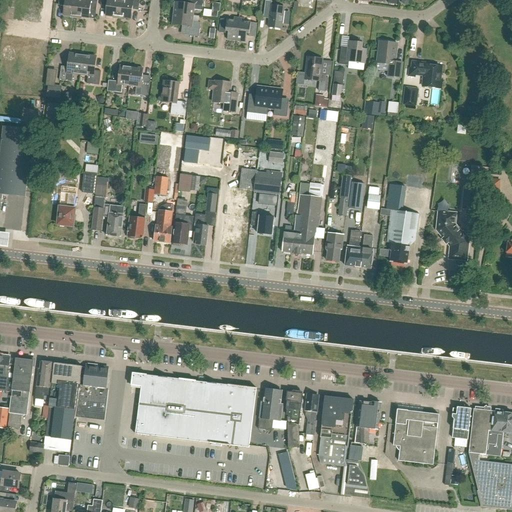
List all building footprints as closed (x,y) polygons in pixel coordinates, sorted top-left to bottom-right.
[(78,0),(58,0),(58,6),(64,7),(63,16),(76,18),(78,0)] [(85,0),(86,1),(78,0),(76,18),(89,19),(90,12),(96,12),(96,11),(97,0),(85,0)] [(120,0),(118,0),(101,0),(101,7),(107,7),(106,16),(118,18),(121,0),(120,0)] [(120,0),(121,0),(118,18),(131,19),(132,10),(138,11),(139,0),(120,0)] [(203,0),(189,0),(189,5),(175,3),(174,14),(193,16),(194,11),(202,12),(203,0)] [(266,1),(264,15),(270,15),(268,28),(282,30),(283,24),(287,25),(289,23),(290,15),(289,13),(284,12),(285,7),(272,6),(272,2),(266,1)] [(214,3),(212,17),(218,18),(219,11),(220,12),(222,4),(214,3)] [(174,14),(172,25),(186,27),(185,36),(199,38),(201,23),(192,22),(193,16),(174,14)] [(228,32),(227,41),(236,42),(239,19),(234,19),(234,21),(221,20),(219,34),(226,34),(226,32),(228,32)] [(236,42),(245,43),(246,35),(248,35),(248,37),(254,38),(256,24),(244,23),(244,20),(239,19),(236,42)] [(360,44),(348,42),(348,48),(341,47),(339,65),(348,66),(349,62),(364,64),(366,51),(360,50),(360,44)] [(397,44),(379,42),(379,43),(381,43),(380,50),(378,51),(377,64),(389,65),(387,77),(400,79),(402,63),(395,62),(397,44)] [(83,56),(69,54),(68,68),(61,67),(60,81),(72,83),(73,74),(80,75),(83,56)] [(80,75),(88,76),(87,84),(99,86),(101,72),(94,71),(96,58),(83,56),(80,75)] [(305,74),(305,80),(319,82),(318,92),(324,92),(326,76),(320,75),(322,60),(307,58),(305,74)] [(410,70),(409,77),(415,77),(415,76),(424,77),(422,87),(432,88),(441,89),(442,82),(440,81),(442,68),(433,67),(433,65),(412,63),(411,70),(410,70)] [(131,68),(120,67),(117,85),(116,85),(115,93),(122,94),(123,86),(129,87),(131,68)] [(129,87),(136,87),(135,96),(141,96),(142,88),(141,88),(143,70),(131,68),(129,87)] [(305,80),(305,74),(298,73),(296,85),(304,86),(305,80)] [(210,90),(214,91),(212,103),(224,104),(224,112),(236,113),(237,98),(238,94),(230,93),(231,84),(226,83),(224,81),(222,80),(220,82),(215,82),(211,82),(209,83),(208,88),(210,90)] [(164,82),(161,102),(172,104),(171,115),(185,116),(187,104),(176,102),(179,83),(164,82)] [(50,85),(48,97),(61,99),(63,86),(55,85),(55,86),(50,85)] [(334,85),(333,96),(343,97),(344,86),(334,85)] [(268,109),(270,88),(257,87),(256,100),(249,99),(247,113),(267,115),(268,109)] [(406,87),(403,104),(417,106),(420,89),(406,87)] [(268,109),(274,109),(274,116),(287,117),(288,104),(281,103),(283,90),(270,88),(268,109)] [(316,97),(315,107),(323,107),(324,98),(316,97)] [(366,101),(364,113),(378,115),(378,113),(385,114),(387,102),(380,101),(380,103),(366,101)] [(389,102),(388,113),(398,114),(399,103),(389,102)] [(49,103),(47,127),(56,128),(59,104),(49,103)] [(296,106),(294,114),(306,116),(307,107),(296,106)] [(147,128),(149,115),(142,114),(141,127),(147,128)] [(295,116),(293,136),(304,137),(306,117),(295,116)] [(184,125),(176,124),(175,131),(183,132),(184,125)] [(0,210),(1,200),(2,200),(3,194),(25,197),(33,131),(3,127),(0,155),(0,210)] [(158,136),(141,134),(140,143),(157,145),(158,136)] [(209,151),(210,139),(187,136),(185,148),(209,151)] [(277,140),(276,149),(283,150),(284,141),(277,140)] [(87,143),(87,153),(97,154),(98,144),(87,143)] [(270,163),(284,164),(285,154),(271,152),(270,163)] [(158,168),(155,194),(168,196),(171,169),(158,168)] [(240,189),(240,190),(247,191),(279,195),(282,174),(267,172),(266,175),(257,174),(258,171),(242,169),(240,189)] [(98,175),(85,173),(82,193),(95,195),(98,175)] [(349,197),(352,175),(343,174),(341,196),(349,197)] [(199,191),(201,177),(193,176),(192,190),(199,191)] [(317,176),(317,181),(314,181),(314,189),(328,189),(328,176),(317,176)] [(98,178),(96,196),(92,230),(101,231),(103,217),(109,217),(107,236),(121,238),(125,208),(111,206),(107,199),(109,179),(98,178)] [(499,207),(502,180),(489,179),(487,206),(499,207)] [(361,208),(363,187),(353,185),(350,206),(361,208)] [(391,211),(402,212),(405,188),(390,185),(386,210),(391,211)] [(463,208),(476,210),(478,189),(465,187),(463,208)] [(147,189),(145,202),(154,203),(155,190),(147,189)] [(209,193),(207,212),(216,213),(219,195),(209,193)] [(59,208),(57,225),(73,227),(77,195),(68,194),(61,194),(59,208)] [(382,196),(369,195),(368,208),(380,210),(382,196)] [(293,234),(291,254),(300,255),(302,242),(300,242),(301,235),(302,236),(303,233),(304,229),(303,228),(304,221),(305,221),(309,197),(308,197),(300,196),(297,221),(296,221),(296,228),(299,228),(299,229),(298,235),(293,234)] [(302,242),(300,255),(312,256),(315,234),(317,229),(318,229),(321,198),(309,197),(305,221),(304,221),(303,228),(304,229),(303,233),(302,236),(301,235),(300,242),(302,242)] [(338,216),(346,217),(348,199),(340,198),(338,216)] [(176,215),(186,217),(188,201),(178,200),(176,215)] [(156,226),(154,242),(169,244),(174,204),(167,204),(162,206),(162,212),(160,212),(158,226),(156,226)] [(130,217),(127,237),(142,239),(147,206),(140,205),(138,218),(130,217)] [(391,211),(387,243),(390,244),(390,251),(392,251),(390,263),(407,265),(409,246),(415,242),(419,214),(402,212),(391,211)] [(467,261),(469,242),(467,239),(468,239),(463,233),(462,234),(455,225),(456,214),(439,212),(437,230),(442,236),(442,235),(445,238),(443,240),(446,244),(448,243),(450,245),(449,246),(453,250),(450,252),(449,259),(467,261)] [(260,217),(260,214),(256,213),(255,220),(254,226),(258,226),(257,234),(272,236),(274,218),(273,218),(260,217)] [(176,215),(172,244),(187,246),(189,232),(191,232),(193,217),(186,217),(176,215)] [(205,246),(207,227),(204,226),(205,216),(195,215),(194,230),(196,230),(194,242),(197,242),(196,245),(205,246)] [(284,231),(282,253),(291,254),(293,234),(294,232),(292,232),(290,232),(284,231)] [(348,247),(345,267),(360,268),(362,258),(358,257),(359,248),(361,233),(351,231),(349,247),(348,247)] [(0,232),(0,246),(8,247),(9,233),(0,232)] [(343,235),(328,234),(326,251),(328,251),(327,261),(339,262),(340,250),(342,250),(343,235)] [(362,258),(360,268),(371,270),(373,250),(372,250),(373,237),(364,236),(363,249),(359,248),(358,257),(362,258)] [(0,390),(7,392),(12,392),(16,364),(10,364),(11,358),(0,356),(0,390)] [(27,416),(34,361),(16,359),(16,364),(12,392),(9,413),(11,414),(23,415),(27,416)] [(44,400),(44,397),(50,397),(54,363),(41,362),(40,370),(39,369),(36,399),(44,400)] [(81,385),(79,385),(81,367),(54,363),(50,397),(51,397),(49,407),(50,407),(46,437),(53,437),(72,440),(73,440),(74,432),(76,418),(77,418),(78,414),(81,385)] [(86,368),(84,385),(81,385),(78,414),(105,417),(108,391),(109,391),(109,389),(106,389),(109,371),(86,368)] [(249,448),(256,389),(257,389),(257,388),(228,385),(219,384),(205,382),(196,381),(179,379),(170,378),(170,377),(156,376),(147,375),(133,373),(131,385),(141,387),(135,434),(151,436),(152,436),(210,443),(230,446),(249,448)] [(280,405),(282,392),(265,390),(264,403),(262,403),(259,429),(272,431),(273,421),(281,421),(283,405),(280,405)] [(303,394),(287,392),(286,401),(288,401),(287,410),(287,415),(289,416),(288,424),(288,425),(289,449),(300,449),(299,426),(300,426),(303,394)] [(318,396),(308,395),(306,416),(308,421),(306,435),(314,436),(317,410),(318,396)] [(344,496),(346,497),(370,499),(365,476),(359,462),(345,460),(347,448),(348,448),(354,400),(325,397),(320,438),(321,438),(319,457),(318,464),(323,465),(347,468),(344,496)] [(372,402),(372,403),(360,402),(355,443),(369,444),(369,429),(378,430),(382,404),(372,402)] [(453,409),(452,418),(454,420),(453,429),(452,438),(468,440),(471,409),(458,407),(457,410),(454,409),(453,409)] [(491,411),(474,409),(469,453),(480,454),(486,455),(491,411)] [(408,411),(409,411),(398,410),(394,446),(401,447),(399,461),(433,465),(435,451),(439,415),(408,411)] [(486,455),(501,457),(503,432),(502,432),(504,413),(491,411),(486,455)] [(511,433),(511,414),(504,413),(502,432),(503,432),(511,433)] [(72,453),(73,440),(72,440),(53,437),(51,451),(72,453)] [(44,454),(45,444),(31,442),(29,452),(44,454)] [(351,446),(349,459),(361,461),(363,448),(351,446)] [(511,464),(479,461),(480,454),(469,453),(481,503),(483,503),(483,501),(487,501),(487,507),(498,509),(511,510),(511,506),(511,464)] [(69,457),(60,456),(59,465),(68,466),(69,457)] [(282,467),(284,474),(286,473),(288,481),(294,479),(290,465),(282,467)] [(18,488),(20,474),(3,472),(2,480),(0,479),(0,491),(4,492),(5,486),(18,488)] [(0,511),(14,511),(16,502),(3,501),(4,493),(0,492),(0,511)] [(52,511),(65,511),(66,511),(70,511),(72,511),(75,497),(64,496),(63,501),(54,500),(52,511)] [(131,498),(130,508),(139,509),(141,499),(131,498)] [(185,506),(193,508),(194,501),(186,499),(185,506)] [(101,511),(102,501),(96,500),(94,500),(93,507),(88,506),(86,511),(101,511)]
